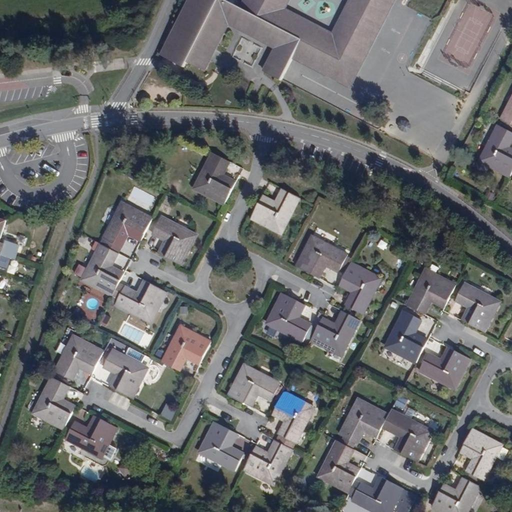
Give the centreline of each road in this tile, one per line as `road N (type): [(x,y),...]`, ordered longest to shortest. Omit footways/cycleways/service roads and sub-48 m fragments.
road 1 (residential): [(511,247),(391,165),(266,127)]
road 2 (residential): [(379,461),(438,489),(478,404)]
road 3 (residential): [(92,398),(180,441),(204,394)]
road 4 (residential): [(266,127),(117,118)]
road 5 (unclassified): [(117,118),(173,0)]
road 6 (residential): [(225,247),(261,175),(266,127)]
